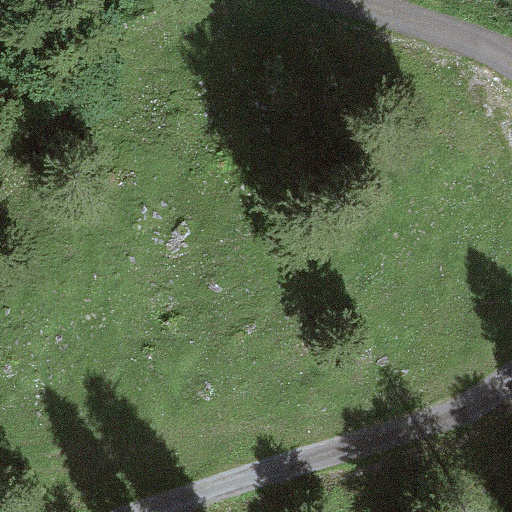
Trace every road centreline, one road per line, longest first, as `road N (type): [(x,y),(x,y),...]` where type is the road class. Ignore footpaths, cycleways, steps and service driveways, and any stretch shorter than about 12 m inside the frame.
road 1 (track): [(511,377),(422,426),(140,511)]
road 2 (track): [(346,0),(457,33),(511,65)]
